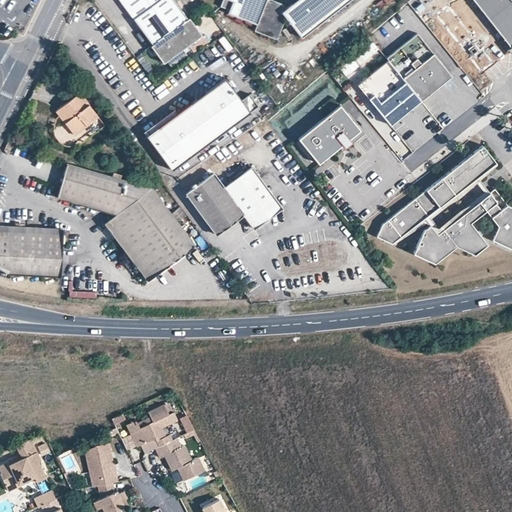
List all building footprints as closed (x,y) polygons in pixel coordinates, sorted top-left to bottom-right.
[(189,14),(178,0),(124,0),(153,39),(151,40),(164,58),(203,29),(190,13),(189,14)] [(226,0),(223,7),(232,11),(231,14),(258,24),(268,0),(226,0)] [(284,5),(269,0),(268,0),(258,24),(256,32),(278,41),(288,18),(285,14),(289,11),(284,5)] [(303,0),(289,11),(285,14),(288,18),(304,38),(354,0),(303,0)] [(511,0),(473,0),(511,49),(511,48),(511,0)] [(417,35),(388,59),(422,100),(451,76),(417,35)] [(486,71),(503,57),(496,49),(480,62),(486,71)] [(341,70),(348,77),(368,58),(362,51),(341,70)] [(422,100),(388,59),(358,84),(391,124),(421,101),(422,100)] [(171,170),(250,113),(242,102),(226,79),(199,98),(146,136),(171,170)] [(65,123),(75,136),(98,119),(81,95),(69,104),(58,111),(65,123)] [(259,107),(249,95),(242,102),(250,113),(259,107)] [(297,139),(319,165),(360,131),(339,105),(297,139)] [(383,224),(378,237),(395,245),(426,224),(430,227),(423,232),(414,255),(434,265),(458,248),(474,255),(487,245),(471,224),(486,212),(498,228),(492,242),(511,249),(511,208),(507,207),(494,190),(490,192),(481,180),(496,168),(483,147),(383,224)] [(102,222),(145,278),(193,243),(148,186),(66,163),(61,179),(56,195),(114,212),(102,222)] [(214,235),(242,214),(253,228),(279,210),(249,168),(223,187),(213,173),(195,186),(185,193),(214,235)] [(0,223),(0,265),(8,271),(59,273),(61,226),(0,223)] [(96,298),(96,291),(74,292),(73,281),(68,281),(69,299),(96,298)] [(173,413),(169,404),(164,406),(168,415),(173,413)] [(168,415),(164,406),(147,414),(149,420),(151,423),(138,430),(137,431),(129,435),(134,447),(135,448),(153,440),(157,447),(171,441),(169,436),(165,438),(161,429),(177,422),(173,413),(168,415)] [(186,434),(194,431),(188,416),(181,418),(186,434)] [(125,426),(129,435),(137,431),(138,430),(151,423),(149,420),(136,426),(134,422),(125,426)] [(134,447),(129,435),(120,439),(126,451),(134,447)] [(180,447),(176,439),(171,441),(157,447),(154,449),(158,458),(163,456),(170,471),(176,469),(182,481),(203,470),(197,457),(190,460),(183,446),(180,447)] [(0,475),(0,477),(7,493),(20,487),(19,485),(34,477),(35,480),(36,483),(45,479),(38,463),(40,462),(29,441),(15,447),(20,458),(21,460),(9,466),(8,463),(0,467),(0,473),(1,475),(0,475)] [(84,458),(90,486),(95,486),(99,485),(110,483),(115,482),(113,475),(110,475),(108,465),(111,465),(109,453),(107,444),(95,447),(83,452),(84,458)] [(8,463),(9,466),(21,460),(20,458),(8,463)] [(19,485),(20,487),(35,480),(34,477),(19,485)] [(110,483),(99,485),(95,486),(97,498),(96,498),(96,499),(94,500),(93,501),(93,503),(93,505),(93,506),(94,508),(95,509),(97,509),(99,509),(101,509),(102,511),(112,511),(126,505),(120,493),(116,495),(114,491),(111,492),(110,483)] [(32,498),(36,507),(39,505),(54,498),(50,489),(32,498)] [(60,511),(54,498),(39,505),(42,511),(60,511)] [(225,511),(218,499),(201,507),(203,511),(225,511)]
